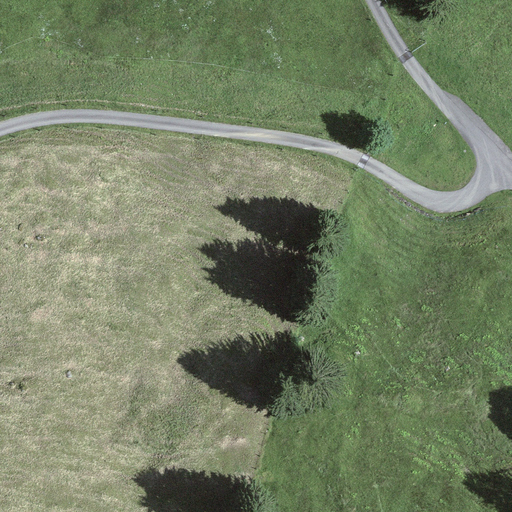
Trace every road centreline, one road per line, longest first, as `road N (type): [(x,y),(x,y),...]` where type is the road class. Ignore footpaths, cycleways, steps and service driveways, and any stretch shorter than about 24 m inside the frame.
road 1 (track): [(504,167),(469,196),(442,201),(320,142),(92,115),(0,127)]
road 2 (track): [(511,174),(405,56),(372,0)]
